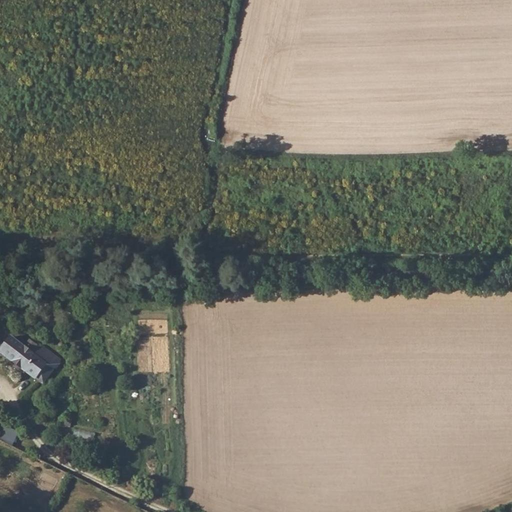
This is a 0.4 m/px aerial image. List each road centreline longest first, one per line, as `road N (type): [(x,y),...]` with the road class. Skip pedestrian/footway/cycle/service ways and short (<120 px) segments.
road 1 (unclassified): [(511,274),(172,281),(0,318)]
road 2 (unclassified): [(181,511),(64,463),(13,399)]
